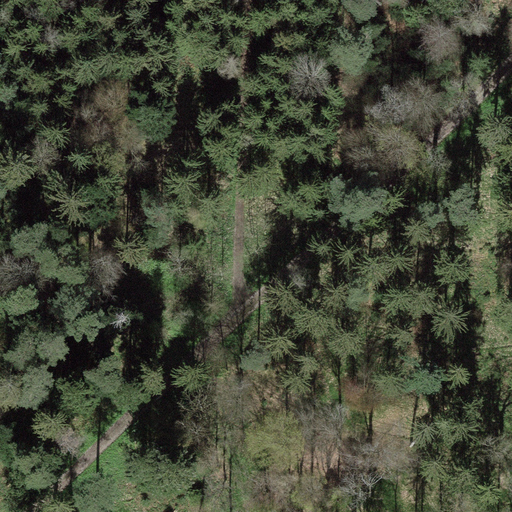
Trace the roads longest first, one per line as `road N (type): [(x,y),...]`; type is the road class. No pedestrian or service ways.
road 1 (track): [(237,318),(511,64)]
road 2 (track): [(249,0),(237,318)]
road 3 (track): [(237,318),(32,511)]
